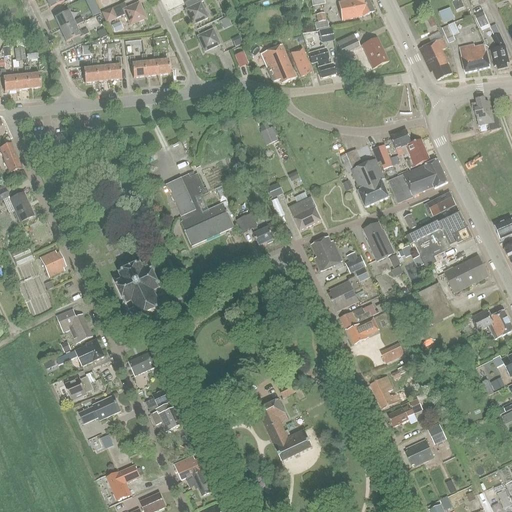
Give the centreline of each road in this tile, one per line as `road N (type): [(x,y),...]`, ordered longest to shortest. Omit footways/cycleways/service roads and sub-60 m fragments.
road 1 (residential): [(422,511),(296,244),(461,184)]
road 2 (residential): [(9,113),(183,511)]
road 3 (unclassified): [(270,94),(333,129),(382,131),(437,118)]
road 4 (unclassified): [(420,79),(270,94)]
road 5 (residential): [(74,107),(198,94)]
